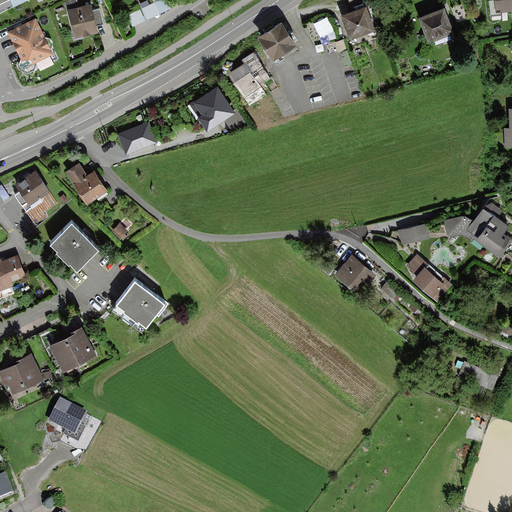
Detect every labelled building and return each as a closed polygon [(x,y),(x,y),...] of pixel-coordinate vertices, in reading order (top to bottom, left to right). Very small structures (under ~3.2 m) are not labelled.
[(0,0),(0,10),(12,5),(10,0),(0,0)] [(157,0),(142,7),(148,19),(171,7),(167,0),(157,0)] [(376,27),(366,1),(368,1),(367,0),(349,0),(351,5),(355,3),(356,7),(341,12),(350,36),(376,27)] [(501,11),(511,9),(511,0),(489,0),(491,15),(501,14),(501,11)] [(75,36),(99,31),(97,25),(105,23),(101,7),(94,8),(92,2),(69,7),(75,36)] [(390,3),(378,6),(384,26),(396,23),(390,3)] [(454,29),(444,4),(419,14),(428,38),(432,37),(449,30),(454,29)] [(128,14),(133,25),(145,19),(140,8),(128,14)] [(324,42),(339,35),(328,13),(314,19),(324,42)] [(36,16),(8,30),(21,57),(19,63),(22,69),(29,72),(35,68),(37,61),(53,52),(51,48),(54,41),(51,37),(45,35),(36,16)] [(298,41),(282,17),(258,33),(273,57),(298,41)] [(449,30),(432,37),(433,41),(450,34),(449,30)] [(338,39),(346,64),(353,61),(345,37),(338,39)] [(244,60),(228,71),(245,96),(262,85),(261,84),(273,76),(255,49),(242,58),(244,60)] [(235,108),(218,83),(194,99),(194,100),(202,111),(197,114),(207,129),(224,118),(236,110),(235,108)] [(202,111),(194,100),(189,103),(197,114),(202,111)] [(236,106),(235,108),(236,110),(224,118),(232,129),(245,120),(236,106)] [(149,120),(118,132),(126,153),(157,141),(149,120)] [(87,202),(109,188),(95,167),(87,172),(79,160),(65,169),(87,202)] [(59,202),(36,168),(16,182),(20,189),(15,192),(33,220),(59,202)] [(451,235),(462,233),(472,240),(474,237),(500,257),(511,240),(511,236),(504,231),(509,223),(499,215),(503,209),(492,201),(484,203),(474,219),(465,213),(444,219),(447,233),(451,235)] [(98,215),(102,218),(109,210),(106,207),(98,215)] [(100,244),(72,217),(50,240),(57,247),(56,248),(69,261),(70,260),(78,267),(100,244)] [(128,230),(120,221),(112,229),(120,237),(128,230)] [(427,221),(399,228),(403,244),(431,237),(427,221)] [(27,275),(18,252),(2,258),(1,256),(0,256),(0,290),(13,285),(11,280),(27,275)] [(376,273),(352,252),(336,272),(359,292),(376,273)] [(412,278),(438,300),(453,283),(444,275),(444,276),(417,253),(406,265),(416,274),(412,278)] [(167,299),(135,275),(115,300),(124,307),(123,308),(137,319),(138,318),(147,324),(167,299)] [(400,290),(387,280),(381,287),(394,298),(400,290)] [(423,310),(413,302),(409,306),(419,315),(423,310)] [(511,333),(511,324),(506,322),(501,333),(510,337),(511,333)] [(97,354),(82,324),(65,332),(67,335),(50,343),(63,370),(97,354)] [(45,378),(32,350),(15,358),(16,360),(0,367),(0,371),(9,390),(11,389),(13,392),(45,378)] [(499,374),(465,360),(459,375),(493,389),(499,374)] [(60,399),(48,424),(65,432),(61,441),(75,448),(86,427),(82,425),(88,413),(60,399)] [(0,499),(14,494),(6,474),(0,476),(0,499)]
